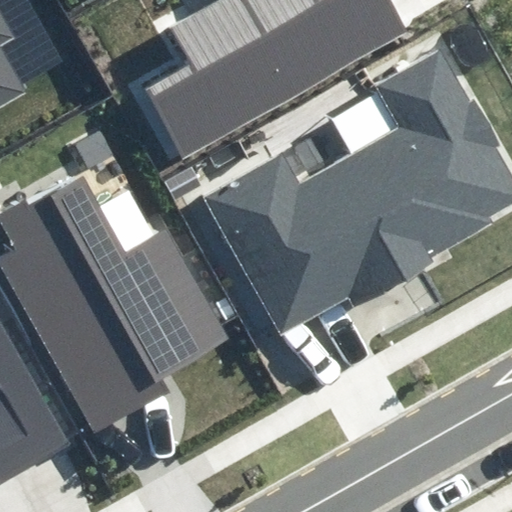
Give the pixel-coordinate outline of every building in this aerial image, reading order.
[(0,0),(0,102),(23,89),(0,48),(0,43),(12,36),(0,15),(0,0)] [(428,0),(219,0),(172,27),(188,55),(142,81),(187,159),(437,16),(428,0)] [(511,220),(511,168),(444,49),(379,86),(405,131),(299,191),(281,159),(205,202),(280,334),(344,298),(351,311),(511,220)] [(87,156),(0,206),(0,232),(7,244),(0,247),(0,275),(91,433),(167,390),(159,376),(226,338),(164,230),(138,245),(87,156)] [(0,485),(72,446),(0,317),(0,485)]
